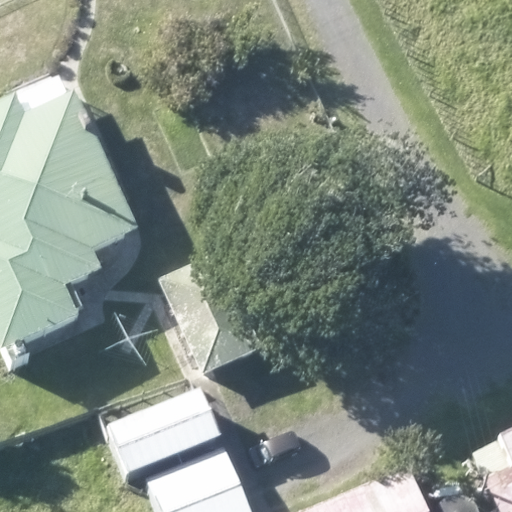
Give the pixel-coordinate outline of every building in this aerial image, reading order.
[(66,86),(0,112),(0,377),(79,345),(62,304),(143,271),(66,86)] [(192,402),(95,438),(114,493),(217,454),(192,402)] [(511,511),(511,452),(456,478),(470,511),(511,511)] [(241,511),(217,456),(129,491),(138,511),(241,511)] [(409,511),(392,477),(320,511),(409,511)]
